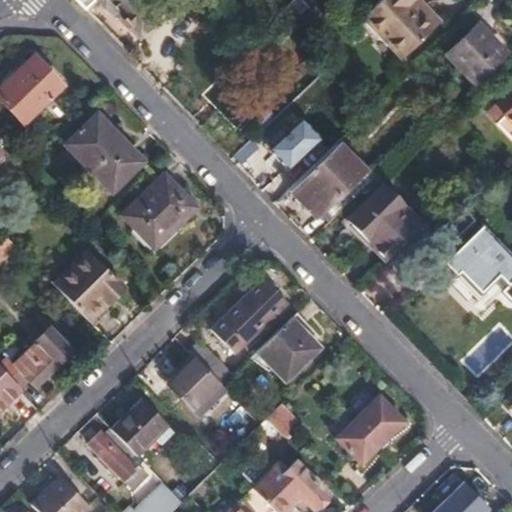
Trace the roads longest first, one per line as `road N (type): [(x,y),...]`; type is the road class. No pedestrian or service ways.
road 1 (residential): [(276,234),(0,483)]
road 2 (residential): [(45,0),(276,234)]
road 3 (residential): [(276,234),(479,437)]
